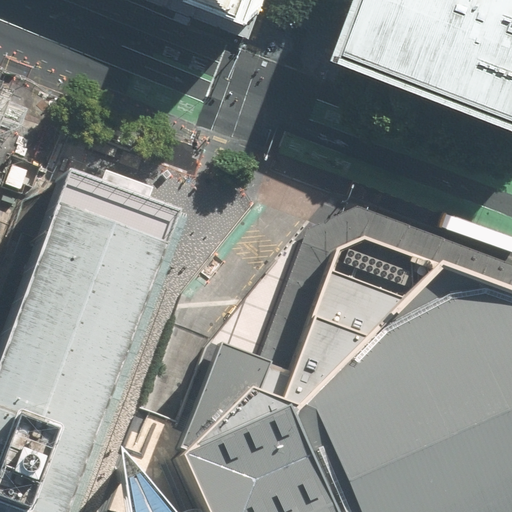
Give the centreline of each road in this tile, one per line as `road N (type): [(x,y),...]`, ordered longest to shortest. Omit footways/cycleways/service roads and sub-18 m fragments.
road 1 (secondary): [(0,8),(259,106)]
road 2 (secondary): [(259,106),(511,202)]
